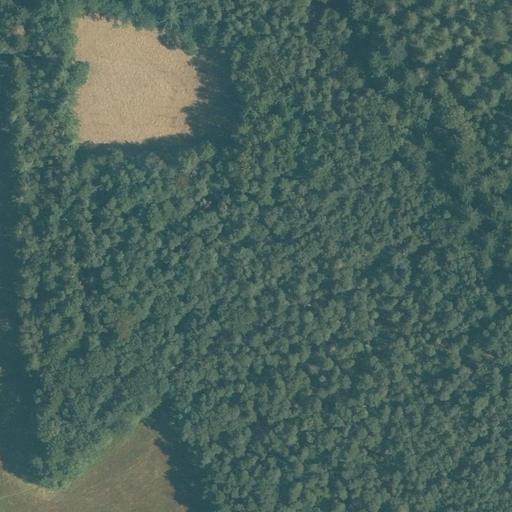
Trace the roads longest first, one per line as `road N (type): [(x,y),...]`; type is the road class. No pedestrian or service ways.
road 1 (track): [(217,0),(296,25),(511,321)]
road 2 (track): [(390,151),(511,51)]
